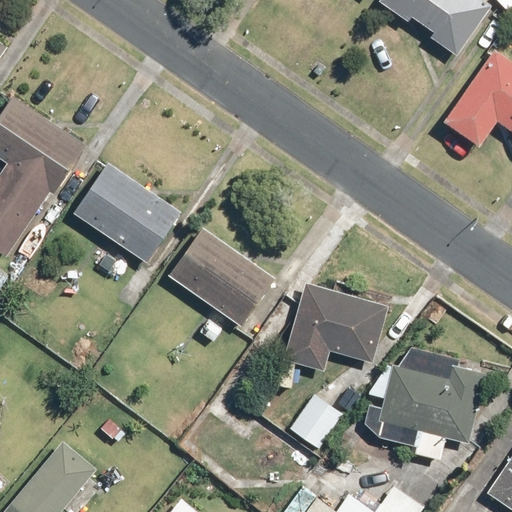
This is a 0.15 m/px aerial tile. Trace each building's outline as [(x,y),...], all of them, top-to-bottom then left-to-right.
[(486,5),(478,0),(387,0),(456,47),(486,5)] [(511,66),(494,56),(466,99),(470,101),(457,121),(481,136),(493,116),(511,128),(511,66)] [(0,112),(0,155),(8,161),(0,174),(0,246),(6,250),(73,144),(68,141),(7,102),(0,112)] [(108,165),(78,211),(145,255),(176,209),(108,165)] [(201,231),(172,274),(238,318),(267,275),(201,231)] [(105,247),(90,268),(110,282),(125,261),(105,247)] [(0,265),(0,293),(13,274),(0,265)] [(384,308),(308,288),(294,339),(370,359),(384,308)] [(472,387),(398,370),(386,421),(460,438),(472,387)] [(340,371),(318,387),(331,404),(353,388),(340,371)] [(317,398),(293,429),(316,447),(341,416),(317,398)] [(109,413),(91,432),(114,454),(132,435),(109,413)] [(204,420),(188,440),(235,482),(305,483),(305,458),(283,458),(290,449),(265,429),(246,453),(204,420)] [(14,502),(5,511),(57,511),(94,468),(63,443),(14,502)] [(511,504),(511,464),(494,493),(511,504)] [(371,511),(351,498),(340,511),(371,511)] [(193,511),(183,503),(174,511),(193,511)]
